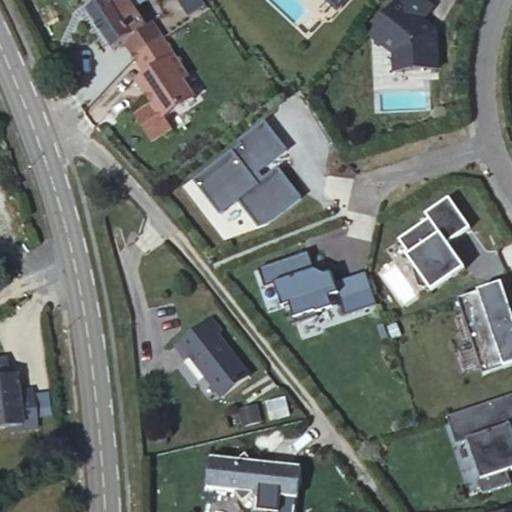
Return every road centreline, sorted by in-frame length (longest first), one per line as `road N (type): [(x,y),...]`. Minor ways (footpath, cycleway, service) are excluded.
road 1 (tertiary): [(0,49),(76,248),(95,348),(106,511)]
road 2 (residential): [(502,0),(488,48),(491,142)]
road 3 (residential): [(491,142),(363,185)]
